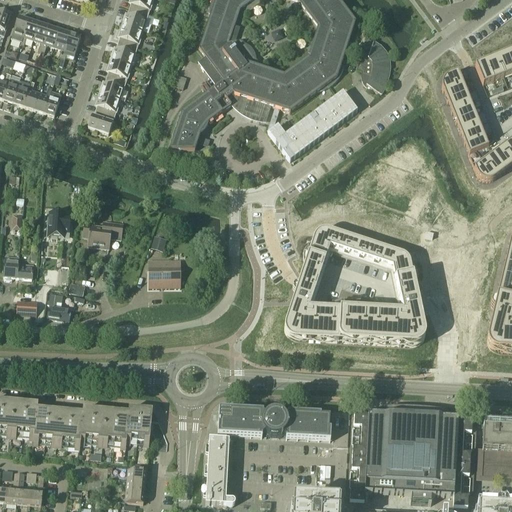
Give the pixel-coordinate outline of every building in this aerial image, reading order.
[(147,17),(153,0),(152,0),(130,0),(129,2),(131,3),(130,6),(131,6),(129,11),(147,17)] [(205,130),(206,129),(207,127),(207,126),(230,108),(226,103),(234,97),(243,100),(239,111),(243,114),(247,116),(251,118),(256,120),(260,120),(265,107),(274,111),(279,112),(289,116),(316,95),(319,94),(322,93),(324,92),(327,91),(329,89),(332,87),(334,85),(336,83),(337,81),(339,79),(340,76),(342,73),(343,71),(343,68),(344,65),(344,62),(344,59),(344,57),(355,24),(336,0),(211,0),(211,3),(210,5),(207,19),(198,50),(205,59),(198,65),(215,89),(181,115),(168,154),(194,154),(200,136),(202,134),(204,133),(204,131),(205,130)] [(142,34),(147,17),(129,11),(127,17),(127,16),(126,19),(124,19),(121,28),(142,34)] [(0,38),(3,40),(5,33),(4,33),(9,17),(7,16),(7,15),(6,14),(2,12),(0,13),(0,14),(0,13),(0,38)] [(21,45),(28,23),(18,19),(10,41),(21,45)] [(33,44),(38,26),(28,23),(21,45),(19,51),(22,52),(26,41),(33,44)] [(40,55),(49,30),(38,26),(33,44),(40,46),(37,54),(40,55)] [(136,51),(142,34),(121,28),(118,37),(120,37),(119,40),(118,45),(136,51)] [(53,50),(59,33),(49,30),(40,55),(43,56),(46,48),(53,50)] [(61,61),(69,37),(59,33),(53,50),(60,52),(58,60),(61,61)] [(60,65),(58,70),(61,71),(63,66),(66,57),(73,60),(80,40),(69,37),(61,61),(60,65)] [(389,70),(388,62),(385,55),(379,49),(373,44),(372,44),(371,47),(368,42),(366,40),(366,43),(356,73),(362,75),(362,78),(360,79),(361,84),(363,82),(365,84),(367,86),(366,88),(365,88),(380,98),(380,97),(383,91),(386,84),(388,77),(389,70)] [(130,69),(136,51),(118,45),(116,51),(115,51),(114,53),(113,53),(110,62),(130,69)] [(495,59),(503,80),(511,76),(511,73),(505,55),(504,56),(504,57),(496,61),(495,59)] [(485,63),(493,84),(503,80),(495,59),(494,60),(494,61),(486,65),(485,63)] [(125,86),(130,69),(110,62),(107,71),(109,71),(108,74),(106,80),(125,86)] [(475,67),(474,68),(482,88),(493,84),(485,63),(484,64),(484,65),(476,69),(475,67)] [(441,86),(441,90),(442,93),(442,94),(467,85),(462,73),(449,78),(445,80),(443,83),(441,86)] [(0,102),(2,103),(9,82),(10,78),(7,77),(4,85),(0,83),(0,102)] [(119,103),(125,86),(106,80),(104,85),(103,87),(102,87),(99,96),(119,103)] [(12,106),(18,89),(19,85),(9,82),(2,103),(12,106)] [(22,110),(31,85),(27,83),(25,91),(18,89),(12,106),(22,110)] [(33,113),(38,96),(31,93),(34,86),(31,85),(22,110),(33,113)] [(467,85),(442,94),(443,95),(444,95),(448,104),(446,104),(446,105),(466,97),(462,87),(467,85)] [(50,94),(51,91),(48,90),(45,98),(38,96),(33,113),(43,116),(50,94)] [(53,120),(59,103),(61,98),(50,94),(43,116),(53,120)] [(274,111),(267,133),(268,135),(267,135),(283,157),(289,164),(356,114),(349,104),(347,101),(342,95),(342,94),(335,100),(284,138),(277,128),(273,131),(279,112),(274,111)] [(113,120),(119,103),(99,96),(96,105),(97,105),(96,108),(97,108),(95,114),(113,120)] [(466,97),(446,105),(447,106),(448,105),(452,114),(450,115),(451,115),(470,108),(466,97)] [(470,108),(451,115),(451,116),(452,116),(456,125),(455,125),(455,126),(474,118),(470,108)] [(108,137),(113,120),(95,114),(93,119),(92,122),(90,121),(87,131),(108,137)] [(474,118),(455,126),(455,127),(457,126),(460,135),(459,136),(459,137),(478,129),(474,118)] [(478,129),(459,137),(461,137),(465,146),(463,146),(463,147),(482,140),(478,129)] [(482,140),(463,147),(464,148),(465,147),(469,156),(467,157),(468,158),(487,151),(482,140)] [(116,141),(113,147),(123,151),(125,145),(116,141)] [(511,147),(509,144),(500,151),(511,166),(511,147)] [(511,166),(500,151),(491,158),(504,175),(504,174),(503,173),(511,167),(511,168),(511,166)] [(480,160),(479,160),(495,181),(494,180),(502,174),(503,175),(504,175),(491,158),(483,164),(480,160)] [(479,160),(470,164),(475,177),(477,180),(480,183),(483,184),(487,185),(490,184),(494,182),(495,181),(479,160)] [(49,215),(47,239),(50,240),(50,242),(56,242),(57,240),(64,241),(64,240),(67,240),(69,219),(65,218),(65,217),(49,215)] [(120,240),(122,228),(105,226),(105,230),(84,228),(82,240),(88,241),(87,248),(108,251),(109,239),(120,240)] [(321,233),(317,235),(314,238),(313,241),(284,328),(283,332),(284,336),(285,339),(288,342),(291,343),(295,344),(411,351),(415,350),(419,349),(422,346),(424,342),(424,338),(423,334),(415,293),(409,266),(408,262),(405,259),(401,257),(328,233),(324,233),(321,233)] [(154,239),(151,250),(162,254),(165,242),(154,239)] [(60,259),(48,258),(43,294),(55,295),(57,277),(63,278),(65,266),(59,265),(60,259)] [(17,282),(18,267),(19,261),(5,260),(3,280),(4,281),(5,283),(9,283),(11,282),(11,281),(17,282)] [(171,264),(148,264),(148,283),(149,291),(180,291),(180,283),(180,271),(171,272),(171,264)] [(32,268),(18,267),(17,282),(31,283),(32,268)] [(501,277),(501,278),(511,280),(511,268),(504,267),(505,268),(503,277),(501,277)] [(499,288),(499,289),(511,291),(511,280),(501,278),(503,279),(500,288),(499,288)] [(70,285),(68,294),(82,297),(84,289),(70,285)] [(496,299),(496,300),(511,303),(511,291),(499,289),(498,290),(500,290),(498,299),(496,299)] [(60,312),(60,310),(56,309),(57,305),(61,306),(62,299),(49,297),(48,304),(49,304),(49,308),(48,308),(46,320),(68,324),(69,319),(70,320),(70,318),(69,318),(70,314),(60,312)] [(487,340),(486,344),(487,349),(490,352),(493,355),(498,356),(511,356),(511,323),(510,324),(511,313),(511,303),(496,300),(487,340)] [(36,306),(17,305),(16,317),(35,318),(36,306)] [(148,451),(151,424),(152,414),(144,413),(144,410),(136,409),(135,412),(128,411),(128,416),(121,416),(121,413),(113,412),(112,415),(98,413),(99,411),(90,410),(90,413),(82,412),(82,417),(75,416),(76,413),(67,413),(66,415),(52,414),(52,411),(44,410),(43,413),(37,412),(37,408),(30,407),(30,404),(21,403),(21,406),(14,405),(7,405),(7,402),(0,401),(0,441),(32,445),(32,450),(78,454),(79,454),(79,449),(125,454),(125,449),(148,451)] [(468,480),(469,458),(464,457),(464,447),(465,437),(470,437),(471,425),(457,425),(457,422),(437,421),(437,416),(432,416),(432,412),(393,410),(393,414),(389,413),(388,419),(368,418),(368,420),(354,419),(353,431),(358,431),(357,452),(352,451),(351,474),(356,474),(355,485),(355,495),(350,494),(349,506),(363,507),(364,497),(401,499),(401,504),(415,505),(415,500),(445,501),(453,502),(452,511),(466,511),(467,501),(462,501),(463,480),(468,480)] [(329,444),(331,418),(218,412),(217,439),(329,444)] [(511,428),(482,427),(480,481),(511,482),(511,428)] [(225,503),(227,465),(228,443),(208,442),(205,508),(231,510),(232,509),(233,509),(234,508),(234,507),(234,506),(234,505),(233,504),(232,503),(225,503)] [(145,485),(146,474),(127,472),(126,483),(145,485)] [(16,508),(19,477),(14,477),(13,489),(6,488),(4,507),(5,507),(16,508)] [(28,509),(30,490),(23,490),(24,478),(19,477),(16,508),(26,509),(26,511),(29,511),(29,509),(28,509)] [(40,510),(43,480),(38,479),(37,491),(30,490),(28,509),(29,509),(40,510)] [(144,496),(145,485),(126,483),(125,494),(144,496)] [(142,507),(144,496),(125,494),(124,505),(142,507)] [(337,511),(337,508),(317,506),(317,504),(316,503),(315,503),(314,503),(313,504),(313,506),(293,505),(292,511),(337,511)]
